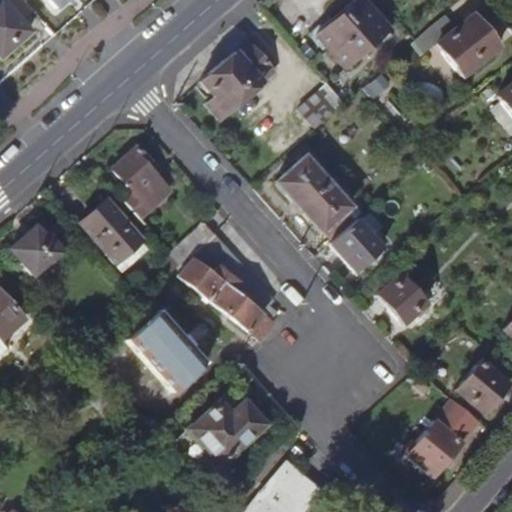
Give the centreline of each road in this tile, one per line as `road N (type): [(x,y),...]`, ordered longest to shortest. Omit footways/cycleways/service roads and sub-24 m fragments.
road 1 (residential): [(127,79),(319,298),(329,433),(394,511)]
road 2 (tertiary): [(127,79),(0,192)]
